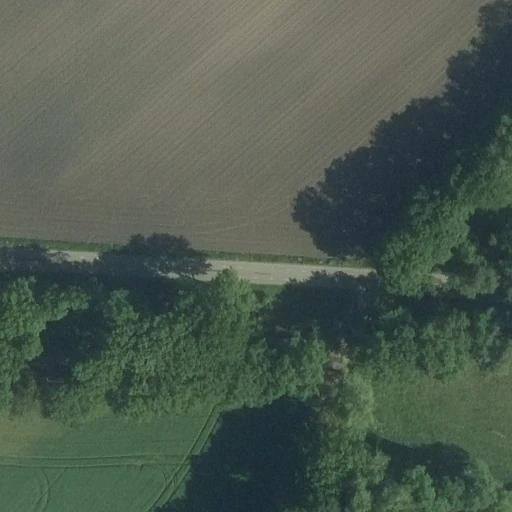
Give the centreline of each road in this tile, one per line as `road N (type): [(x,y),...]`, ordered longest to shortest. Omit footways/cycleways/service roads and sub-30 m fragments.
road 1 (tertiary): [(511,294),(0,256)]
road 2 (track): [(0,364),(222,349),(339,332),(501,292)]
road 3 (track): [(348,330),(324,432),(268,511)]
